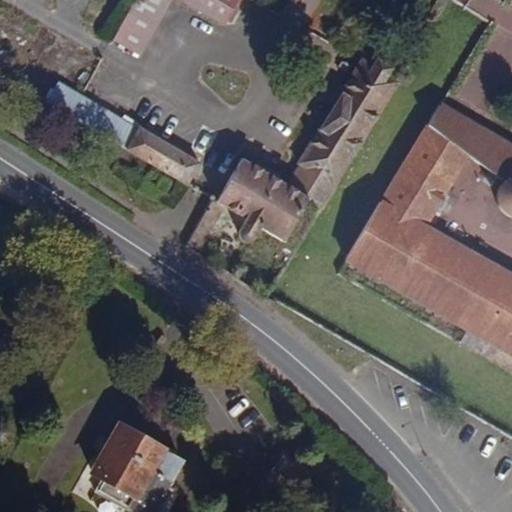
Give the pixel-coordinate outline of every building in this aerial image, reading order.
[(135,0),(113,41),(139,56),(171,0),(178,0),(223,25),(237,0),(135,0)] [(307,201),(321,208),(399,82),(361,59),(296,165),(299,167),(288,187),(242,160),(217,202),(245,220),(239,231),(238,234),(238,237),(239,240),(242,243),(245,243),(248,243),(252,242),(260,228),(283,241),(307,201)] [(140,128),(138,130),(58,84),(46,103),(187,186),(200,164),(140,128)] [(511,276),(453,242),(427,227),(440,205),(450,187),(468,157),(492,170),(508,180),(503,184),(500,187),(498,192),(497,197),(498,203),(499,208),(504,213),(509,216),(511,216),(511,144),(442,104),(348,260),(467,329),(459,343),(511,373),(511,276)] [(511,264),(488,251),(506,220),(509,216),(504,213),(499,208),(498,203),(497,197),(498,192),(500,187),(503,184),(508,180),(492,170),(477,202),(450,187),(440,205),(466,220),(453,242),(511,276),(511,264)] [(222,209),(210,201),(187,239),(199,247),(222,209)] [(90,473),(104,480),(98,490),(129,507),(133,500),(140,503),(169,449),(117,421),(90,473)]
